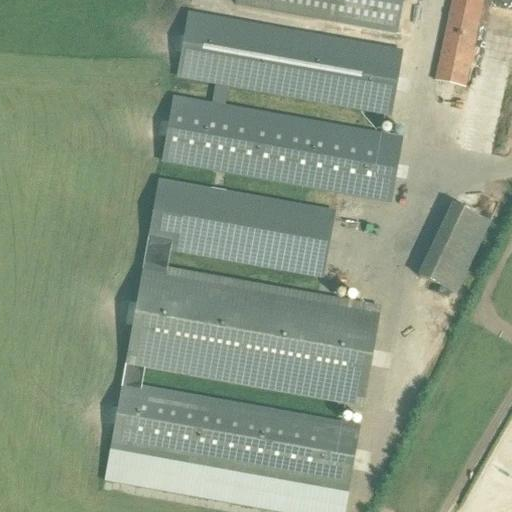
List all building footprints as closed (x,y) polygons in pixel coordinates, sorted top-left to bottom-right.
[(397,35),(403,0),(237,0),(236,6),(397,35)] [(451,0),(434,83),(467,90),(484,0),(451,0)] [(163,163),(392,203),(403,140),(225,109),(229,88),(391,116),(402,53),(189,15),(178,78),(216,85),(213,107),(174,100),(163,163)] [(471,82),(495,88),(499,69),(476,63),(471,82)] [(172,252),(324,279),(335,214),(160,183),(113,452),(349,493),(361,428),(143,389),(146,370),(364,408),(382,309),(168,272),(172,252)] [(457,295),(491,222),(455,205),(421,278),(457,295)]
